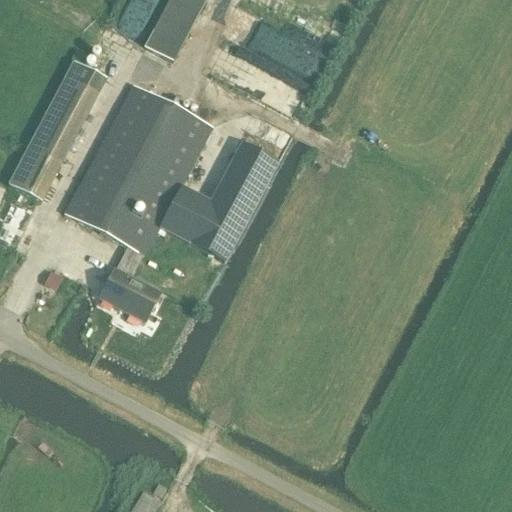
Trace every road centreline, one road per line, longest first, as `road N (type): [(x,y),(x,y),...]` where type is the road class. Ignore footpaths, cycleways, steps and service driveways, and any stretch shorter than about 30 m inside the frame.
road 1 (track): [(396,120),(203,445)]
road 2 (unclassified): [(326,511),(0,337)]
